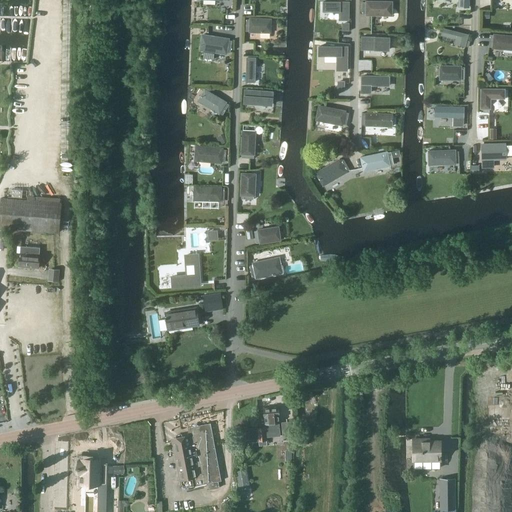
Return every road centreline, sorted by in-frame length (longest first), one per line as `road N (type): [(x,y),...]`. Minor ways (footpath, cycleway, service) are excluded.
road 1 (track): [(90,422),(94,0)]
road 2 (residential): [(233,393),(238,0)]
road 3 (tertiary): [(233,393),(511,340)]
road 4 (unknown): [(233,393),(230,484),(221,502),(174,498),(153,419)]
road 5 (tertiary): [(0,441),(233,393)]
road 6 (residential): [(355,0),(354,145)]
road 7 (residential): [(471,143),(475,0)]
